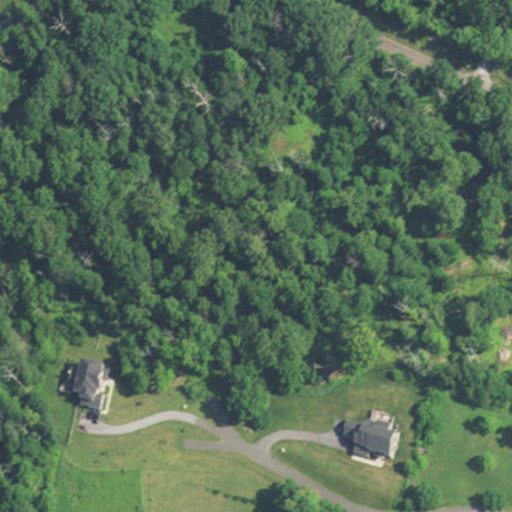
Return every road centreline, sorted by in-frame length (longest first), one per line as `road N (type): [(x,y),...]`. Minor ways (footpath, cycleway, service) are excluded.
road 1 (residential): [(511,99),(282,0)]
road 2 (residential): [(230,443),(365,511)]
